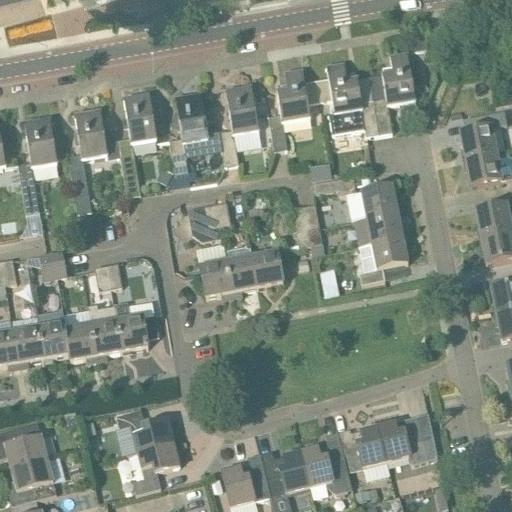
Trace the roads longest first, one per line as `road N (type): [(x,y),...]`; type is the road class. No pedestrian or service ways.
road 1 (residential): [(465,366),(251,428),(221,429),(188,393),(162,252)]
road 2 (tertiary): [(75,59),(395,3)]
road 3 (residential): [(465,366),(424,151)]
road 4 (residential): [(494,511),(465,366)]
